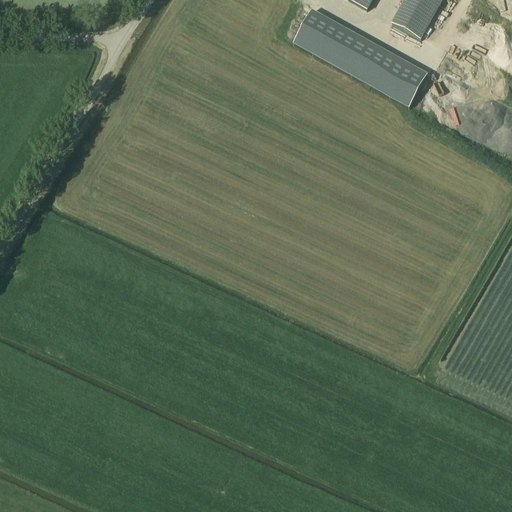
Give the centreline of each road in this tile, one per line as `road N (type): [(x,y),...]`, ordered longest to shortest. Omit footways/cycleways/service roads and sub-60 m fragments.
road 1 (unclassified): [(0,260),(129,45)]
road 2 (unclassified): [(129,45),(107,34),(0,33)]
